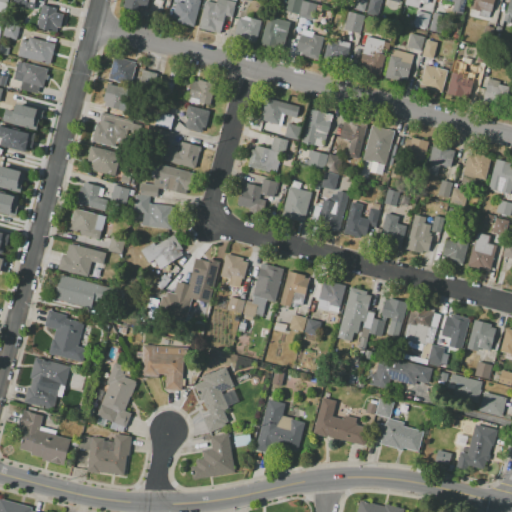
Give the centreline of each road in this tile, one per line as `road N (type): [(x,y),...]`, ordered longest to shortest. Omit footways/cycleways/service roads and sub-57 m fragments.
road 1 (tertiary): [(0,474),(147,504),(333,476),(396,478),(511,506)]
road 2 (residential): [(246,66),(206,221),(511,304)]
road 3 (residential): [(92,24),(511,136)]
road 4 (residential): [(98,0),(0,375)]
